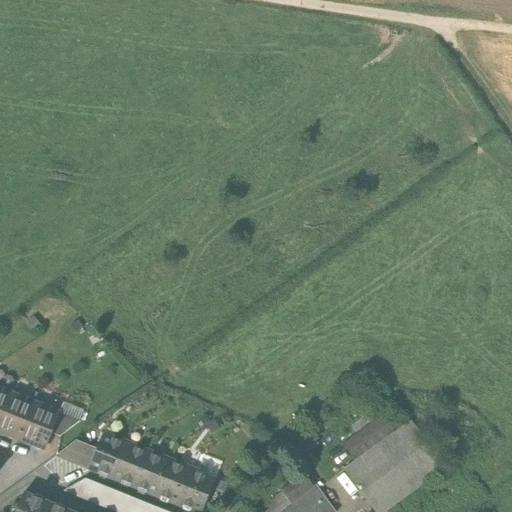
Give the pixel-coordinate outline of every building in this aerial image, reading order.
[(27,325),(34,334),(41,329),(35,319),(27,325)] [(71,328),(76,335),(83,330),(77,323),(71,328)] [(90,341),(94,347),(100,344),(96,337),(90,341)] [(0,422),(10,396),(0,392),(0,422)] [(33,406),(10,396),(0,422),(0,434),(19,442),(33,406)] [(56,415),(33,406),(19,442),(42,452),(48,435),(56,415)] [(48,435),(60,440),(81,425),(56,415),(48,435)] [(186,420),(191,427),(198,423),(194,415),(186,420)] [(344,448),(357,465),(396,437),(384,419),(344,448)] [(208,429),(213,436),(220,431),(215,424),(208,429)] [(346,472),(373,511),(383,511),(441,472),(409,427),(396,437),(357,465),(346,472)] [(319,447),(306,428),(273,450),(287,470),(319,447)] [(90,472),(112,481),(127,445),(105,436),(98,454),(90,472)] [(441,454),(455,444),(450,436),(436,446),(441,454)] [(56,458),(90,472),(98,454),(76,445),(56,458)] [(112,481),(134,490),(149,454),(127,445),(112,481)] [(134,490),(156,499),(171,463),(149,454),(134,490)] [(156,499),(177,508),(192,472),(171,463),(156,499)] [(201,511),(214,481),(192,472),(177,508),(187,511),(201,511)] [(261,509),(263,511),(337,511),(318,485),(316,487),(305,472),(295,480),(299,485),(287,494),(285,491),(261,509)] [(160,511),(86,482),(65,494),(108,511),(160,511)] [(17,511),(43,511),(47,502),(25,493),(17,511)] [(68,511),(69,511),(47,502),(43,511),(68,511)]
